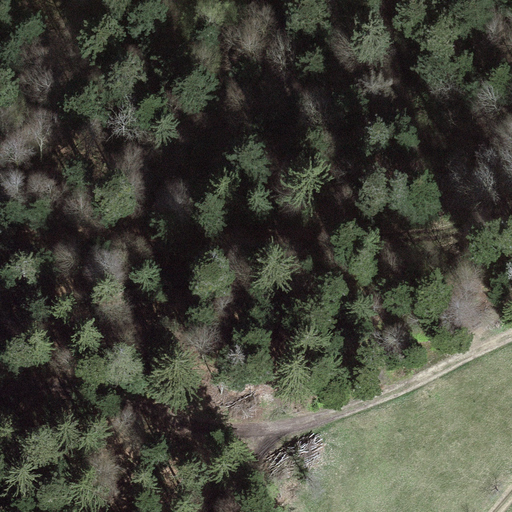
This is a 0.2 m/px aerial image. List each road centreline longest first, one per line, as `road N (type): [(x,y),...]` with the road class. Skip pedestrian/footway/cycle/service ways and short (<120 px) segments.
road 1 (track): [(0,393),(97,391),(188,419),(280,429)]
road 2 (track): [(280,429),(394,396),(511,336)]
